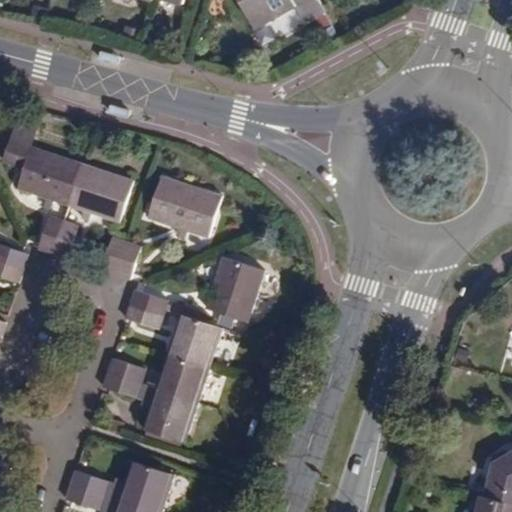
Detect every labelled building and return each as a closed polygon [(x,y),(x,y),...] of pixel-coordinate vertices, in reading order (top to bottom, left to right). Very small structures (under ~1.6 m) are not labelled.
[(235,0),(250,30),(296,9),(292,3),(298,0),(235,0)] [(313,0),(298,0),(292,3),(296,9),(313,0)] [(100,50),(97,59),(120,65),(122,56),(100,50)] [(128,118),(131,109),(108,103),(106,112),(128,118)] [(55,201),(70,206),(84,165),(34,148),(20,189),(46,198),(55,201)] [(84,165),(70,206),(84,211),(92,213),(122,223),(136,181),(84,165)] [(227,186),(167,168),(153,209),(214,228),(227,186)] [(55,201),(46,198),(44,205),(53,208),(55,201)] [(92,213),(84,211),(82,217),(90,221),(92,213)] [(39,249),(54,254),(65,221),(50,216),(39,249)] [(65,221),(54,254),(68,258),(80,226),(65,221)] [(102,269),(133,279),(143,246),(113,237),(102,269)] [(0,259),(24,268),(29,254),(0,245),(0,259)] [(268,269),(227,256),(218,284),(215,291),(210,308),(251,321),(268,269)] [(0,276),(19,283),(24,268),(0,259),(0,276)] [(208,289),(215,291),(218,284),(211,282),(208,289)] [(137,288),(132,304),(166,315),(168,310),(171,300),(137,288)] [(166,315),(132,304),(127,317),(161,329),(166,315)] [(170,355),(211,368),(225,329),(183,315),(170,355)] [(201,403),(211,368),(170,355),(158,389),(201,403)] [(114,357),(109,373),(142,384),(147,368),(114,357)] [(299,385),(308,387),(314,365),(306,363),(299,385)] [(188,442),(201,403),(158,389),(142,384),(109,373),(105,387),(147,401),(146,405),(152,408),(145,428),(188,442)] [(511,450),(493,461),(485,496),(511,503),(511,450)] [(72,484),(106,495),(122,500),(161,511),(164,511),(177,474),(135,460),(128,479),(122,477),(120,482),(77,468),(72,484)] [(101,509),(106,495),(72,484),(67,499),(101,509)] [(511,511),(511,503),(485,496),(481,495),(476,511),(511,511)] [(161,511),(122,500),(117,511),(161,511)]
